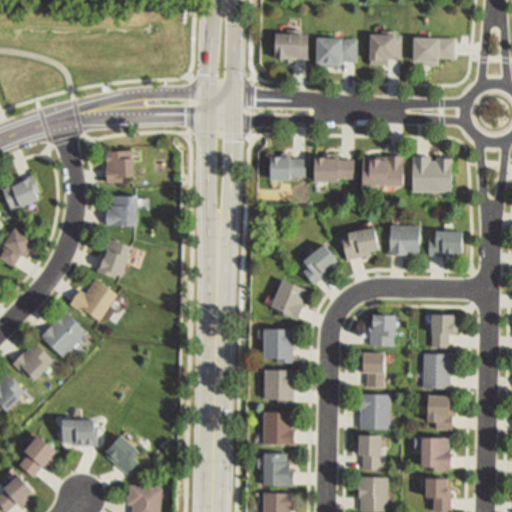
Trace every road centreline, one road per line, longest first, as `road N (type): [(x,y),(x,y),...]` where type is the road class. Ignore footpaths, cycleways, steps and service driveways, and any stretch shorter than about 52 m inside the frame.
road 1 (residential): [(491,290),(358,292),(337,310),(328,341),(324,511)]
road 2 (residential): [(491,251),(483,511)]
road 3 (residential): [(60,114),(76,171),(71,240),(57,270),(0,333)]
road 4 (tertiary): [(209,94),(217,330)]
road 5 (tertiary): [(217,330),(235,121)]
road 6 (residential): [(46,125),(235,121)]
road 7 (tertiary): [(217,330),(214,511)]
road 8 (residential): [(511,138),(509,88),(479,89),(465,112),(470,130),(494,144),(511,138)]
road 9 (residential): [(209,94),(114,98),(46,125)]
road 10 (residential): [(344,112),(308,101),(209,94)]
road 11 (tertiary): [(235,121),(236,0)]
